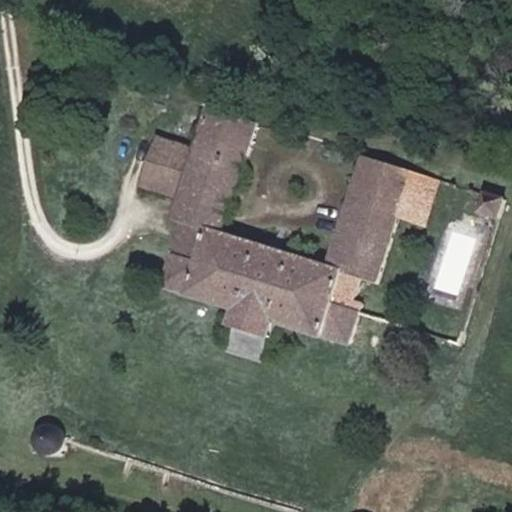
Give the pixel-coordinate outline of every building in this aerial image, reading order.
[(184,221),(162,288),(235,312),(230,326),(273,340),(278,325),(351,349),(364,311),(367,300),(379,304),(409,215),(435,223),(448,184),(367,158),(332,263),(233,230),(267,126),(209,107),(197,144),(163,133),(146,186),(180,197),(173,217),(184,221)] [(506,199),(487,193),(482,210),(500,216),(506,199)] [(460,331),(459,339),(473,342),(474,335),(460,331)] [(77,439),(75,436),(74,433),(71,430),(69,429),(64,427),(59,426),(55,431),(52,435),(52,446),(58,452),(71,454),(78,444),(78,442),(77,439)] [(132,476),(186,494),(190,478),(136,461),(132,476)]
